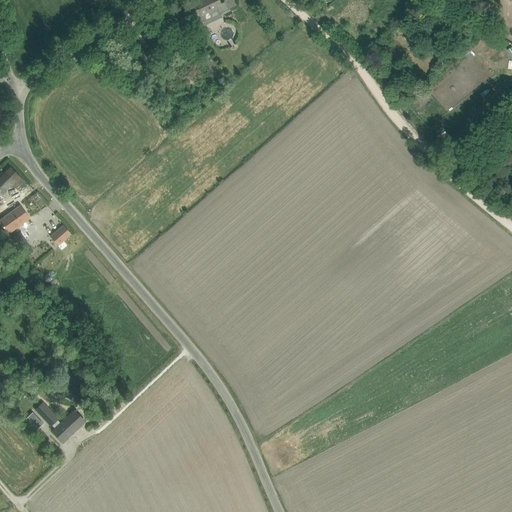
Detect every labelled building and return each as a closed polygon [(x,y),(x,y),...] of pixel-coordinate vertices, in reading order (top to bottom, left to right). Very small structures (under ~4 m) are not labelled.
[(221,4),(218,0),(201,0),(195,3),(196,4),(187,9),(197,29),(206,24),(202,16),(217,9),(219,14),(226,10),(223,3),(221,4)] [(166,25),(181,17),(176,9),(162,16),(166,25)] [(134,61),(131,63),(135,69),(146,62),(142,55),(133,60),(134,61)] [(143,95),(150,90),(146,85),(139,90),(143,95)] [(11,167),(0,177),(0,194),(12,183),(17,188),(24,181),(11,167)] [(0,222),(8,234),(30,219),(20,205),(0,219),(0,222)] [(58,246),(63,241),(71,235),(63,226),(50,237),(58,246)] [(25,238),(18,242),(26,256),(34,252),(25,238)] [(38,411),(38,412),(51,425),(52,424),(56,429),(55,429),(53,432),(62,442),(81,424),(80,424),(72,415),(72,414),(61,424),(60,425),(56,420),(57,420),(57,419),(44,405),(44,406),(38,411)] [(43,424),(32,413),(25,420),(36,431),(43,424)]
